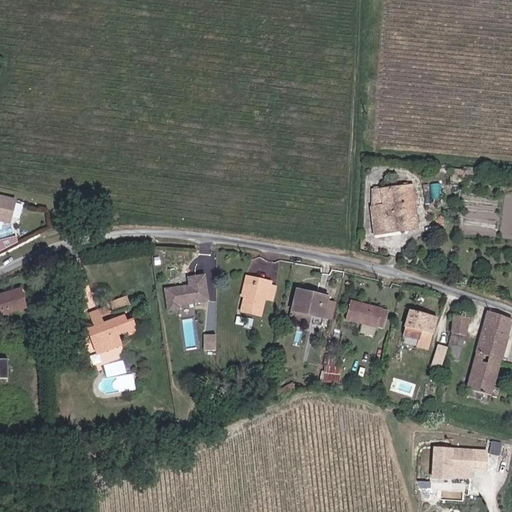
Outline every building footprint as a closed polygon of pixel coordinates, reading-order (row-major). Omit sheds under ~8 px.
[(377,235),(417,229),(410,190),(408,188),(369,193),(377,235)] [(0,219),(8,221),(12,203),(0,200),(0,219)] [(21,217),(22,201),(14,200),(12,217),(21,217)] [(186,276),(188,283),(164,287),(168,309),(211,300),(205,272),(186,276)] [(259,282),(258,288),(276,293),(278,287),(259,282)] [(79,285),(70,289),(75,303),(85,298),(79,285)] [(251,315),(272,320),(276,301),(284,303),(287,289),(278,287),(276,293),(258,288),(251,315)] [(19,291),(0,295),(0,300),(13,297),(12,294),(19,292),(19,291)] [(320,319),(332,321),(332,320),(335,305),(337,298),(307,291),(299,321),(319,326),(320,319)] [(13,297),(0,300),(0,314),(16,310),(24,309),(19,292),(12,294),(13,297)] [(136,297),(100,312),(102,318),(139,304),(136,297)] [(385,332),(394,334),(399,313),(360,304),(355,324),(369,328),(385,332)] [(335,305),(332,320),(338,321),(342,306),(335,305)] [(437,317),(411,311),(406,330),(419,333),(415,350),(427,354),(437,317)] [(92,315),(97,328),(105,325),(102,318),(100,312),(92,315)] [(468,390),(493,398),(511,323),(511,318),(490,312),(479,349),(468,390)] [(105,325),(97,328),(89,331),(96,349),(105,346),(107,353),(124,345),(120,335),(132,330),(134,336),(141,333),(133,313),(105,325)] [(453,318),(448,347),(461,350),(467,321),(453,318)] [(330,329),(332,321),(320,319),(319,326),(330,329)] [(383,338),(385,332),(369,328),(367,334),(383,338)] [(219,350),(219,333),(205,333),(205,350),(219,350)] [(105,346),(96,349),(99,356),(107,353),(105,346)] [(0,376),(9,376),(9,359),(0,359),(0,376)] [(490,451),(499,454),(503,442),(494,439),(490,451)] [(451,476),(472,478),(472,466),(487,467),(488,449),(432,445),(430,478),(450,479),(451,476)]
